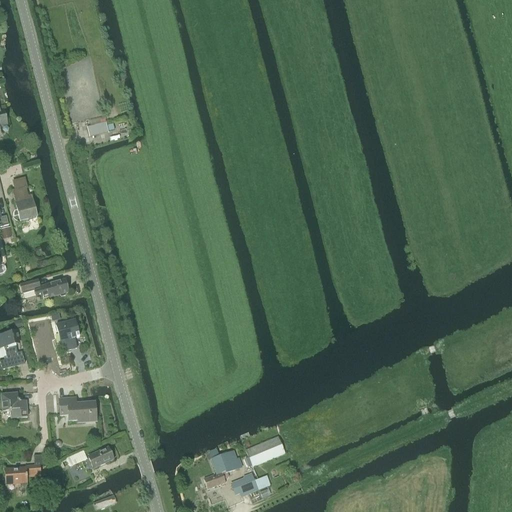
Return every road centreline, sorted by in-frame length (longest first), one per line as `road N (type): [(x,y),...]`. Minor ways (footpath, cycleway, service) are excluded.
road 1 (tertiary): [(156,511),(21,0)]
road 2 (track): [(259,502),(511,387)]
